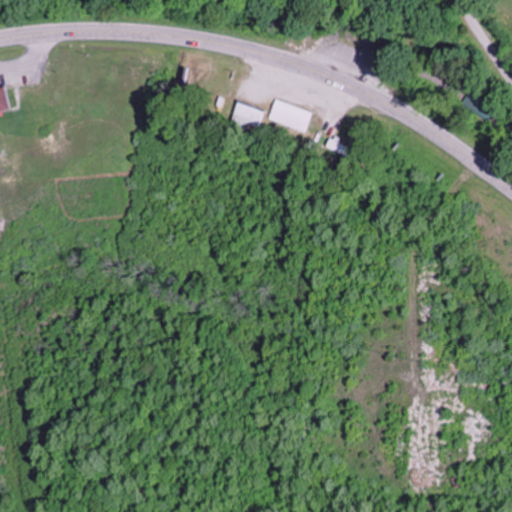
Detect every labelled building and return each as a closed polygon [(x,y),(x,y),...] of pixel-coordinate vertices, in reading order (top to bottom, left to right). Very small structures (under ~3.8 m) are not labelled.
[(497,107),(473,88),(460,103),(484,123),(497,107)] [(313,111),(274,101),(269,120),(308,130),(313,111)] [(230,127),(247,130),(248,124),(261,126),(264,108),(234,104),(230,127)] [(343,152),(346,143),(329,138),(327,148),(343,152)] [(473,333),(442,320),(439,327),(470,340),(473,333)]
